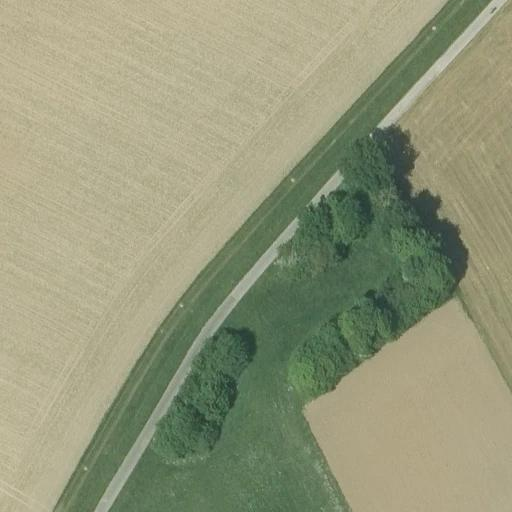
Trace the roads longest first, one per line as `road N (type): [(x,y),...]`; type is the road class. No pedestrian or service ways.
road 1 (track): [(460,0),(192,295),(150,352),(59,511)]
road 2 (track): [(102,511),(246,281),(503,0)]
